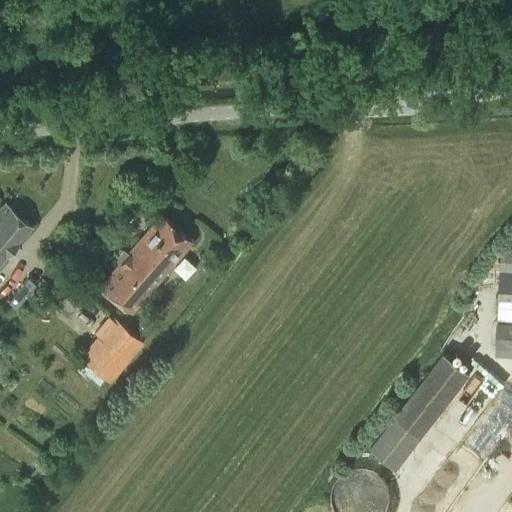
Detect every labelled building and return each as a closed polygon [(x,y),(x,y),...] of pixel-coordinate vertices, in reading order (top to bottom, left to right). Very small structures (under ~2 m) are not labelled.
[(6,203),(0,209),(0,259),(31,224),(6,203)] [(101,286),(131,312),(193,240),(161,214),(101,286)] [(500,269),(497,318),(511,319),(511,244),(502,244),(500,269)] [(144,341),(115,315),(80,356),(110,381),(144,341)] [(511,321),(497,321),(495,347),(511,348),(511,321)] [(365,443),(397,466),(467,367),(436,345),(365,443)] [(383,479),(381,477),(379,476),(377,474),(375,473),(373,471),(370,470),(368,469),(365,469),(363,469),(360,468),(358,468),(355,469),(352,469),(350,470),(348,471),(345,472),(343,474),(341,475),(339,477),(337,479),(336,481),(334,483),(333,485),(332,488),(331,490),(330,493),(330,495),(330,498),(330,501),(330,503),(331,506),(332,508),(333,511),(386,511),(387,511),(388,509),(389,506),(389,504),(390,501),(390,499),(390,496),(389,493),(389,491),(388,488),(387,486),(386,484),(385,481),(383,479)]
